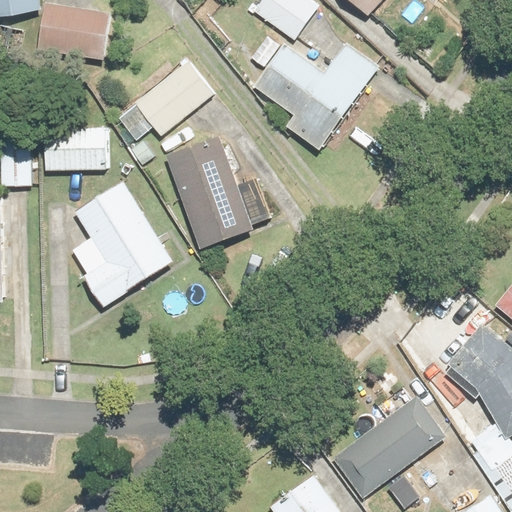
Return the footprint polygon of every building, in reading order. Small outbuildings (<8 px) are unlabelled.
[(47,0),(0,0),(0,17),(50,9),(47,0)] [(332,2),(328,0),(266,0),(256,15),(301,46),(332,2)] [(360,0),(380,18),(396,0),(360,0)] [(118,15),(56,7),(50,53),(112,61),(118,15)] [(333,152),(388,63),(353,42),(333,75),(290,48),(263,92),(301,115),(293,127),(333,152)] [(162,128),(168,136),(220,95),(194,62),(122,120),(142,144),(162,128)] [(112,128),(51,130),(52,173),(113,172),(112,128)] [(38,131),(8,131),(6,186),(37,187),(38,131)] [(226,138),(174,161),(213,249),(264,226),(226,138)] [(130,184),(83,215),(99,239),(79,253),(113,304),(181,259),(130,184)] [(9,189),(0,189),(0,305),(12,305),(9,189)] [(472,441),(511,505),(511,342),(494,326),(454,369),(482,395),(504,424),(472,441)] [(453,436),(424,396),(338,459),(367,499),(453,436)] [(345,511),(323,476),(277,505),(281,511),(345,511)] [(508,511),(499,498),(478,511),(508,511)]
